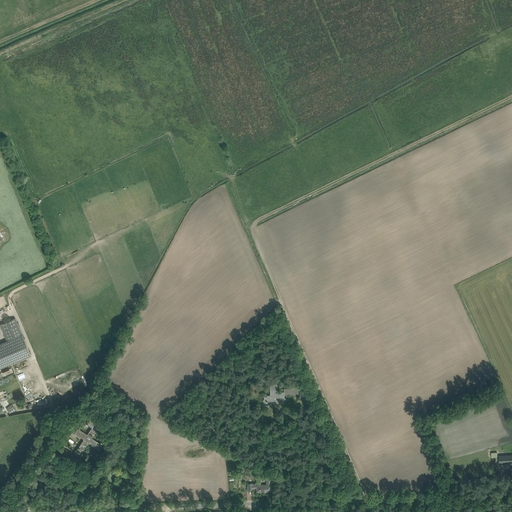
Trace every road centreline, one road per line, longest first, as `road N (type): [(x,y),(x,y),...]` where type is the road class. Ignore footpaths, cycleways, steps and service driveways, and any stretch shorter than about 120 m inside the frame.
road 1 (unclassified): [(75,511),(511,494)]
road 2 (track): [(278,298),(368,500)]
road 3 (track): [(126,0),(0,53)]
